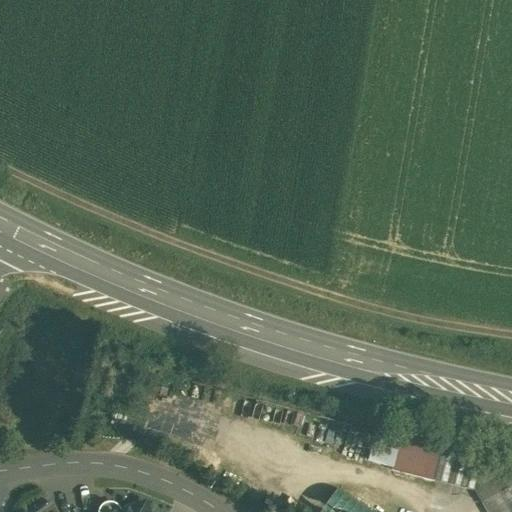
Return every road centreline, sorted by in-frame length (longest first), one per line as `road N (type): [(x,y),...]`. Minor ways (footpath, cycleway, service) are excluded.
road 1 (secondary): [(0,228),(176,307),(283,344),(511,400)]
road 2 (track): [(0,165),(254,265),(423,317),(511,330)]
road 3 (residential): [(0,475),(67,463),(107,466),(151,477),(211,511)]
